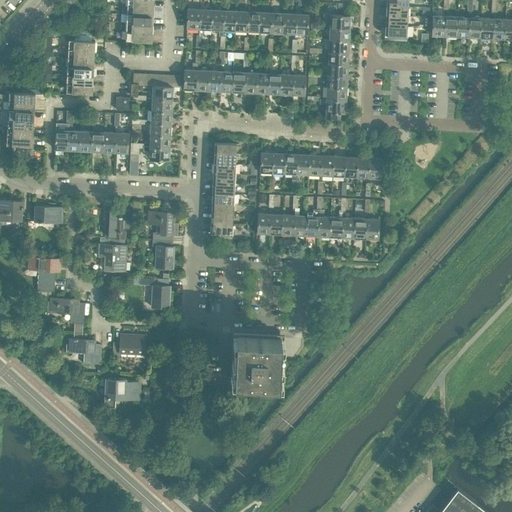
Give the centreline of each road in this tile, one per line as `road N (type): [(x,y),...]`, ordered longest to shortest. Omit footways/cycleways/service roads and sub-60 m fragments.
road 1 (residential): [(48,183),(51,104),(107,106),(109,60),(169,62),(171,0)]
road 2 (residential): [(370,62),(486,67),(484,125),(367,120)]
road 3 (residential): [(194,261),(303,267),(300,321),(192,316)]
road 4 (residential): [(71,184),(69,283),(93,283),(94,320),(181,323),(192,316)]
road 5 (tertiary): [(1,364),(160,511)]
road 6 (residential): [(71,184),(197,190)]
